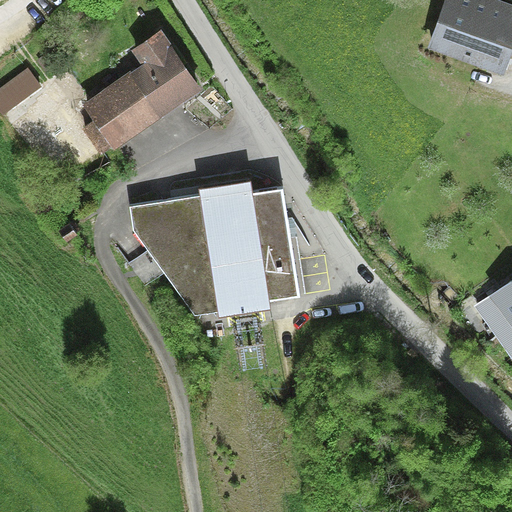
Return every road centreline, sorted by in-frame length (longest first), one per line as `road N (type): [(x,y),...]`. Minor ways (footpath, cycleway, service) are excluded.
road 1 (residential): [(259,128),(345,260),(511,428)]
road 2 (track): [(101,237),(175,382),(197,511)]
road 3 (unclassified): [(259,128),(126,190),(108,209),(101,237)]
road 4 (residential): [(181,0),(259,128)]
